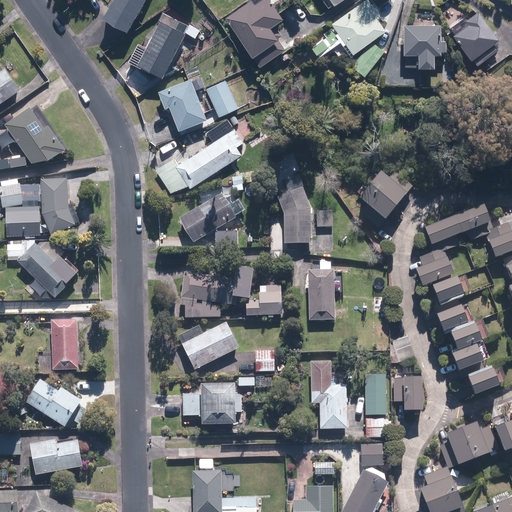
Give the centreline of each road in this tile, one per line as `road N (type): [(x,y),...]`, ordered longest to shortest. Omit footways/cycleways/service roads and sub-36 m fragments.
road 1 (residential): [(33,0),(108,106),(124,146),(137,511)]
road 2 (residential): [(438,402),(401,278),(402,234),(416,207),(437,197),(511,195)]
